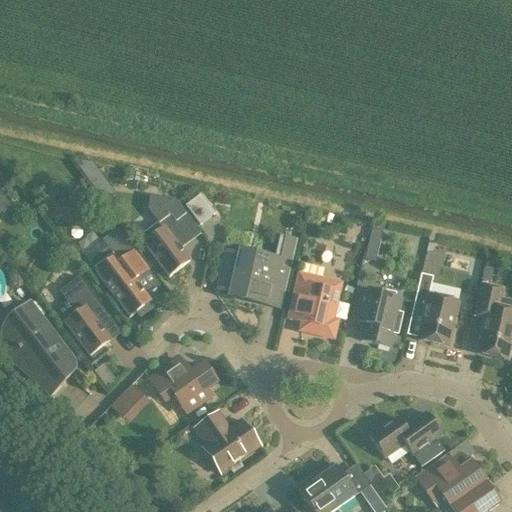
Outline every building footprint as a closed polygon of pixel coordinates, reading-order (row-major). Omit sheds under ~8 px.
[(0,188),(10,180),(0,169),(0,188)] [(0,199),(0,214),(2,214),(11,208),(11,204),(5,196),(0,199)] [(199,196),(184,207),(199,227),(214,215),(199,196)] [(138,239),(142,244),(168,279),(189,263),(181,253),(181,249),(190,243),(175,223),(184,215),(173,201),(149,197),(147,211),(157,224),(138,239)] [(102,206),(92,214),(102,227),(112,220),(102,206)] [(382,231),(371,228),(364,261),(375,263),(382,231)] [(133,282),(147,272),(116,231),(101,242),(106,249),(87,264),(103,284),(129,319),(135,314),(139,319),(153,309),(149,303),(145,298),(141,293),(133,282)] [(270,285),(284,288),(295,240),(284,237),(284,238),(279,237),(273,262),(241,255),(231,296),(266,304),(270,285)] [(420,275),(413,307),(425,310),(418,341),(447,348),(457,305),(457,304),(428,298),(431,285),(432,278),(420,275)] [(308,332),(309,333),(309,334),(310,334),(311,335),(333,340),(337,323),(332,322),(340,286),(299,277),(289,321),(309,326),(308,331),(308,332)] [(105,332),(114,326),(78,278),(59,292),(67,303),(55,313),(63,324),(89,359),(93,365),(108,354),(103,348),(109,343),(105,337),(105,332)] [(485,321),(477,355),(506,362),(511,337),(511,302),(501,301),(504,290),(480,284),(472,318),(485,321)] [(401,301),(394,300),(396,294),(380,291),(379,296),(372,295),(358,291),(350,322),(365,326),(361,342),(389,349),(393,335),(399,336),(404,314),(398,313),(401,301)] [(61,356),(62,352),(62,351),(63,350),(28,305),(27,306),(37,319),(22,330),(16,323),(15,323),(10,328),(8,332),(7,335),(5,340),(5,345),(5,349),(6,354),(8,358),(7,360),(49,399),(70,376),(71,374),(72,373),(72,372),(73,369),(73,367),(73,366),(72,364),(72,362),(70,360),(69,359),(68,358),(67,357),(65,357),(64,356),(62,356),(61,356)] [(174,398),(186,416),(210,399),(206,392),(216,385),(203,368),(190,377),(179,362),(150,383),(165,404),(174,398)] [(202,450),(220,476),(260,449),(242,423),(228,432),(217,415),(195,430),(207,446),(202,450)] [(397,419),(369,439),(384,461),(404,447),(412,458),(413,458),(420,468),(444,452),(436,441),(442,437),(426,415),(404,430),(397,419)] [(415,479),(437,511),(444,511),(484,484),(470,464),(459,472),(448,456),(415,479)] [(332,465),(314,478),(337,511),(355,498),(332,465)] [(394,488),(383,474),(369,484),(379,499),(394,488)] [(334,511),(337,511),(314,478),(296,491),(309,510),(305,511),(334,511)] [(484,484),(444,511),(489,511),(499,506),(484,484)] [(359,494),(371,511),(385,511),(386,511),(369,487),(359,494)]
